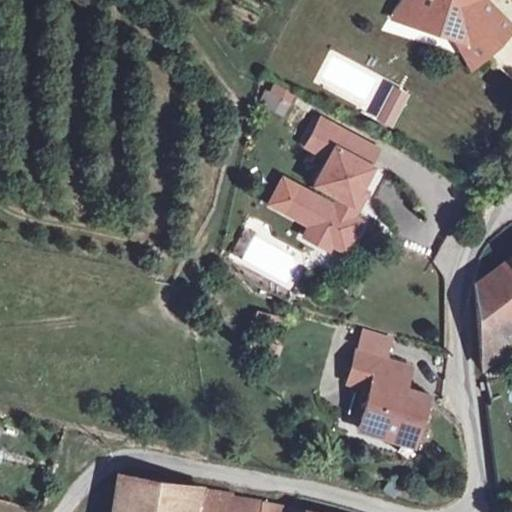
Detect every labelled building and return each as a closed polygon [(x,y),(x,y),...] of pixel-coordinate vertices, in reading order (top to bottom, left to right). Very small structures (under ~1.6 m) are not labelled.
[(405,0),(402,0),(391,17),(413,26),(403,7),(405,0)] [(405,0),(403,7),(413,26),(453,39),(459,41),(478,60),(509,29),(480,0),(474,7),(459,2),(459,0),(405,0)] [(459,41),(453,39),(470,66),(478,60),(459,41)] [(267,83),(260,108),(286,116),(293,91),(267,83)] [(405,95),(391,88),(382,106),(395,113),(405,95)] [(395,113),(382,106),(378,115),(390,122),(395,113)] [(322,120),(318,126),(341,138),(335,148),(368,166),(377,150),(322,120)] [(300,188),(286,213),(309,225),(303,235),(327,249),(330,244),(334,237),(347,244),(360,222),(352,217),(358,207),(351,203),(359,189),(371,167),(368,166),(335,148),(341,138),(318,126),(306,147),(328,159),(314,184),(338,197),(333,207),(300,188)] [(371,167),(359,189),(366,193),(376,199),(389,177),(371,167)] [(284,179),(270,204),(286,213),(300,188),(284,179)] [(359,189),(351,203),(358,207),(366,193),(359,189)] [(257,237),(246,231),(233,255),(244,261),(244,259),(256,238),(257,237)] [(334,237),(330,244),(344,250),(347,244),(334,237)] [(511,251),(475,282),(479,344),(502,327),(511,319),(511,251)] [(256,312),(255,326),(274,329),(276,315),(256,312)] [(511,340),(502,327),(479,344),(480,365),(511,341),(511,340)] [(275,344),(262,340),(260,344),(246,340),(243,350),(258,355),(256,360),(270,364),(275,344)] [(357,352),(348,381),(369,388),(378,359),(357,352)] [(369,388),(360,419),(375,424),(381,435),(397,440),(400,431),(414,436),(426,397),(404,390),(410,369),(378,359),(369,388)] [(360,419),(357,428),(381,435),(375,424),(360,419)] [(400,431),(397,440),(412,444),(414,436),(400,431)] [(191,511),(304,511),(233,498),(231,493),(117,473),(110,511),(188,511),(189,511),(191,511)]
